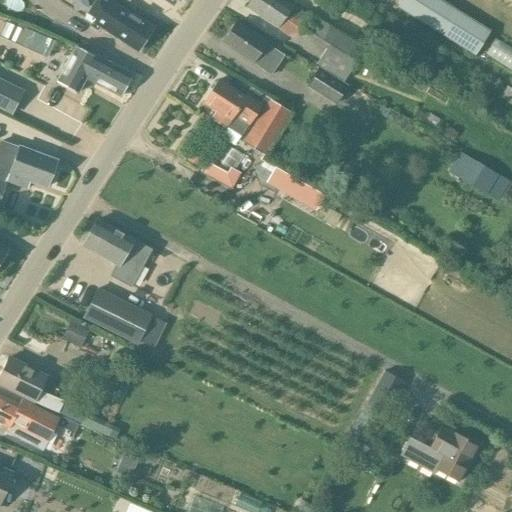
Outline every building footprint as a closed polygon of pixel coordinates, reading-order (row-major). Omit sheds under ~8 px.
[(152,29),(108,0),(107,0),(93,22),(137,51),(152,29)] [(298,31),(307,17),(281,0),(250,0),(246,7),(277,28),(289,36),(294,28),(298,31)] [(363,0),(321,0),(337,10),(339,7),(364,22),(374,6),(363,0)] [(490,30),(441,0),(400,0),(397,7),(474,55),(490,30)] [(309,14),(307,17),(298,31),(326,48),(316,65),(343,82),(357,59),(372,69),(379,57),(364,48),(364,47),(309,14)] [(223,42),(252,62),(270,76),(284,55),(266,43),(236,23),(223,42)] [(24,30),(18,44),(45,56),(52,42),(24,30)] [(511,69),(511,46),(494,35),(484,52),(511,69)] [(117,96),(119,97),(131,74),(130,73),(129,75),(95,57),(94,58),(74,47),(73,49),(74,49),(58,79),(57,79),(56,80),(78,93),(79,91),(78,91),(85,78),(118,95),(117,96)] [(373,73),(393,84),(401,69),(381,58),(373,73)] [(306,88),(335,106),(348,86),(319,67),(306,88)] [(218,80),(203,103),(216,111),(212,118),(225,127),(225,126),(240,136),(260,108),(265,111),(270,102),(249,88),(243,97),(218,80)] [(511,90),(506,87),(500,98),(511,105),(511,90)] [(245,142),(265,154),(290,114),(270,102),(265,111),(245,142)] [(222,155),(212,150),(200,172),(228,188),(246,155),(228,145),(222,155)] [(56,161),(20,147),(7,181),(26,188),(28,181),(46,188),(56,161)] [(204,160),(192,152),(185,162),(198,170),(204,160)] [(509,182),(459,152),(447,172),(498,201),(509,182)] [(270,167),(263,187),(316,207),(324,188),(270,167)] [(150,250),(96,220),(82,244),(117,264),(111,275),(130,286),(150,250)] [(83,317),(83,319),(101,328),(116,299),(97,290),(83,317)] [(79,324),(70,343),(81,349),(90,329),(79,324)] [(58,413),(63,402),(39,391),(46,377),(8,357),(0,373),(0,384),(33,402),(58,413)] [(383,371),(365,404),(386,415),(404,382),(383,371)] [(69,432),(70,430),(74,432),(78,425),(63,418),(58,418),(21,399),(19,405),(0,395),(0,424),(7,428),(5,432),(41,451),(55,425),(69,432)] [(87,409),(64,399),(63,402),(58,413),(80,423),(87,409)] [(347,455),(368,420),(360,415),(339,450),(347,455)] [(441,426),(430,448),(409,437),(398,456),(433,475),(436,469),(458,481),(477,446),(441,426)] [(129,478),(139,454),(125,448),(115,473),(129,478)] [(0,501),(12,472),(0,467),(0,501)]
